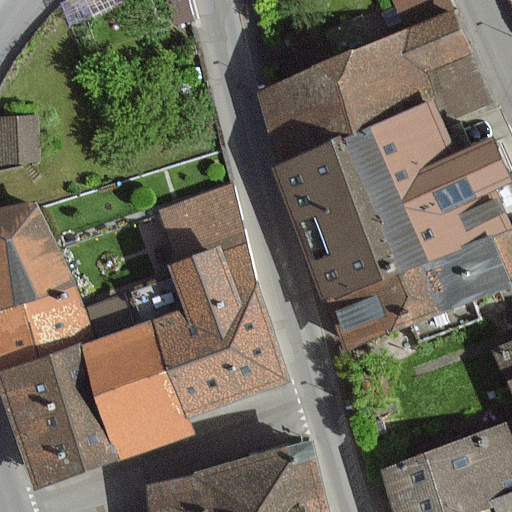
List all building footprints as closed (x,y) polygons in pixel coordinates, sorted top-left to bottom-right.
[(453,159),(446,143),(437,121),(486,101),(467,53),(452,18),(404,37),(268,91),(295,158),(283,163),(313,236),(337,297),(341,296),(360,343),(483,293),(511,281),(511,226),(503,230),(487,190),(506,183),(490,144),(453,159)] [(188,310),(151,322),(94,341),(76,288),(34,203),(0,211),(0,384),(34,487),(85,470),(120,458),(189,435),(182,415),(233,398),(291,379),(246,245),(228,191),(164,212),(182,266),(175,268),(188,310)] [(511,345),(502,349),(511,373),(511,345)] [(511,511),(511,455),(502,429),(455,448),(385,475),(399,511),(468,511),(470,511),(511,511)] [(319,511),(296,447),(154,499),(154,511),(319,511)]
